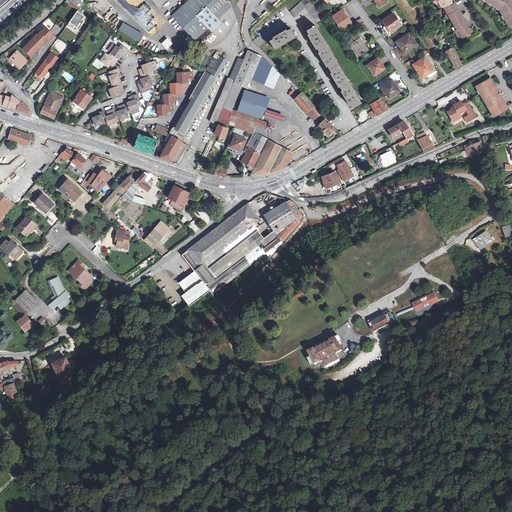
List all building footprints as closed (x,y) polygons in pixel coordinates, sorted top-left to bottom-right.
[(83,0),(70,0),(79,8),(85,2),(83,0)] [(151,0),(159,8),(167,0),(151,0)] [(228,0),(189,0),(172,16),(194,41),(204,40),(222,24),(217,19),(231,6),(226,2),(228,0)] [(308,0),(299,0),(288,12),(292,17),(303,8),(313,19),(316,17),(317,18),(320,16),(308,0)] [(511,0),(487,0),(492,2),(492,5),(496,8),(499,7),(501,9),(500,10),(503,15),(505,15),(508,20),(508,23),(509,26),(511,24),(511,0)] [(462,16),(455,3),(445,9),(452,22),(462,16)] [(85,16),(78,11),(69,22),(77,28),(80,23),(82,25),(84,21),(83,20),(85,16)] [(340,11),(331,17),(341,30),(350,23),(348,20),(346,17),(345,17),(340,11)] [(385,26),(390,32),(400,24),(393,12),(381,21),(385,26)] [(471,32),(463,19),(454,24),(457,31),(455,32),(458,36),(461,34),(462,37),(467,35),(468,36),(469,36),(470,35),(470,34),(470,33),(471,32)] [(120,30),(139,42),(143,35),(125,23),(120,30)] [(347,99),(352,107),(360,102),(314,25),(306,30),(309,36),(320,54),(334,77),(347,99)] [(38,34),(45,41),(48,38),(49,40),(54,35),(46,27),(38,34)] [(270,40),(275,48),(294,37),(289,28),(279,35),(270,40)] [(433,43),(436,41),(429,31),(426,33),(433,43)] [(401,47),(404,52),(415,44),(408,33),(397,41),(401,47)] [(433,43),(426,33),(422,36),(429,46),(433,43)] [(30,41),(38,49),(46,42),(45,41),(38,34),(37,34),(30,41)] [(260,36),(253,41),(257,45),(259,47),(265,42),(260,36)] [(167,50),(173,44),(167,38),(161,44),(167,50)] [(353,39),(347,43),(350,46),(351,45),(358,56),(367,50),(364,46),(358,38),(354,40),(353,39)] [(38,49),(30,41),(23,49),(31,57),(38,49)] [(112,53),(118,58),(120,55),(124,58),(129,50),(122,45),(120,48),(117,46),(112,53)] [(450,47),(445,51),(455,69),(456,69),(462,66),(450,47)] [(248,89),(253,77),(261,56),(252,52),(247,50),(243,59),(235,78),(234,80),(233,82),(234,82),(240,85),(248,89)] [(19,68),(26,61),(16,51),(9,58),(12,62),(12,61),(14,63),(19,68)] [(51,52),(35,73),(42,78),(58,57),(51,52)] [(111,62),(114,64),(118,58),(112,53),(111,53),(109,55),(106,53),(101,60),(108,66),(110,63),(111,62)] [(161,156),(160,158),(177,163),(187,146),(179,141),(226,60),(215,53),(213,57),(219,61),(218,62),(212,59),(188,99),(187,100),(170,131),(159,150),(162,152),(160,156),(161,156)] [(276,73),(261,56),(253,77),(271,85),(276,73)] [(230,77),(235,78),(243,59),(239,57),(230,77)] [(415,70),(420,79),(433,71),(424,57),(412,65),(415,70)] [(374,75),(375,75),(383,69),(384,69),(381,64),(378,60),(373,63),(368,66),(372,71),(374,75)] [(143,70),(139,71),(142,79),(149,76),(151,75),(150,72),(153,70),(151,63),(150,62),(146,63),(142,65),(143,68),(143,70)] [(109,76),(112,84),(120,81),(119,78),(119,76),(118,76),(117,73),(119,72),(118,68),(109,71),(110,75),(109,76)] [(385,72),(383,69),(375,75),(377,78),(385,72)] [(171,94),(166,94),(167,99),(164,99),(165,104),(160,105),(160,109),(158,109),(158,115),(166,114),(167,113),(167,111),(172,111),(172,104),(173,102),(173,100),(179,100),(178,93),(180,92),(179,90),(186,89),(185,83),(186,81),(186,79),(192,79),(192,72),(179,73),(180,77),(177,77),(177,83),(173,83),(173,88),(171,88),(171,94)] [(142,83),(139,85),(141,92),(150,89),(149,86),(152,84),(149,76),(142,79),(141,79),(142,82),(142,83)] [(209,121),(216,124),(217,121),(233,82),(234,80),(228,77),(209,121)] [(388,98),(397,93),(393,87),(395,86),(391,80),(380,87),(388,98)] [(121,94),(120,91),(119,89),(123,88),(120,81),(112,84),(111,84),(113,88),(110,89),(113,97),(121,94)] [(479,92),(481,95),(494,87),(490,81),(483,86),(482,84),(475,88),(477,92),(479,92)] [(240,85),(234,82),(224,107),(230,110),(240,85)] [(482,100),(484,103),(491,98),(498,93),(494,87),(481,95),(483,98),(482,100)] [(74,101),(85,109),(88,106),(86,105),(92,98),(87,94),(89,91),(84,88),(83,90),(82,90),(74,101)] [(57,96),(51,93),(45,103),(46,104),(45,106),(42,111),(54,118),(63,97),(58,94),(57,96)] [(295,99),(307,112),(309,110),(315,117),(320,113),(302,93),(295,99)] [(132,100),(131,101),(128,102),(128,103),(131,110),(140,107),(138,103),(141,102),(140,100),(138,94),(131,96),(132,100)] [(389,108),(379,94),(376,96),(378,100),(370,105),(377,115),(389,108)] [(10,99),(7,108),(15,111),(20,102),(17,99),(11,95),(10,99)] [(245,95),(241,107),(264,114),(268,102),(245,95)] [(489,107),(490,109),(503,102),(499,96),(493,100),(491,98),(484,103),(487,107),(489,107)] [(84,111),(85,109),(74,101),(73,102),(77,105),(84,111)] [(447,112),(453,124),(461,119),(458,114),(465,110),(460,101),(453,106),(454,108),(447,112)] [(20,102),(15,111),(19,112),(28,115),(30,111),(20,102)] [(492,115),(494,118),(501,114),(500,113),(507,108),(503,102),(490,109),(492,113),(492,115)] [(122,110),(120,110),(118,111),(120,117),(121,119),(129,117),(128,113),(131,111),(131,110),(128,103),(121,106),(122,110)] [(110,114),(109,115),(106,116),(107,120),(109,125),(117,122),(116,118),(120,117),(118,111),(117,108),(109,111),(110,114)] [(309,110),(307,112),(313,119),(315,117),(309,110)] [(104,121),(107,120),(106,116),(104,111),(100,112),(101,114),(98,115),(96,116),(93,117),(94,120),(96,125),(104,122),(104,121)] [(234,126),(235,126),(239,115),(232,113),(229,124),(234,126)] [(257,120),(239,115),(235,126),(244,129),(253,132),(255,125),(257,120)] [(325,119),(319,125),(328,134),(329,133),(334,129),(325,119)] [(255,125),(266,128),(268,123),(257,120),(255,125)] [(398,124),(402,132),(405,138),(393,146),(394,148),(408,141),(407,139),(407,138),(412,135),(403,121),(398,124)] [(393,138),(402,132),(398,124),(393,127),(388,130),(393,138)] [(166,135),(169,130),(157,125),(155,131),(166,135)] [(228,129),(218,125),(215,133),(220,136),(218,141),(224,143),(225,138),(224,137),(228,129)] [(12,129),(8,139),(27,146),(31,136),(12,129)] [(256,133),(248,148),(260,154),(268,139),(256,133)] [(139,134),(134,147),(136,148),(152,154),(157,141),(139,134)] [(246,139),(235,134),(230,145),(229,144),(228,146),(229,148),(237,151),(238,149),(241,150),(246,139)] [(420,139),(419,137),(417,138),(416,139),(417,141),(419,145),(424,152),(433,148),(427,136),(420,139)] [(269,172),(286,166),(287,164),(292,152),(268,141),(252,174),(269,172)] [(475,144),(471,146),(469,146),(471,151),(471,152),(470,151),(466,152),(468,157),(481,152),(477,143),(475,144)] [(72,161),(77,156),(73,153),(67,148),(63,152),(62,152),(59,155),(66,161),(68,159),(69,160),(72,162),(72,161)] [(260,154),(248,148),(241,161),(254,167),(260,154)] [(382,160),(383,163),(384,167),(395,163),(393,160),(392,156),(390,152),(380,157),(382,160)] [(78,154),(77,156),(72,161),(76,164),(75,166),(78,169),(85,159),(82,157),(78,154)] [(96,163),(100,157),(93,155),(90,159),(96,163)] [(358,174),(354,167),(350,170),(346,161),(337,166),(339,170),(338,170),(344,182),(358,174)] [(227,169),(217,168),(214,175),(215,175),(220,176),(226,177),(227,169)] [(93,173),(87,181),(99,190),(109,175),(106,173),(102,170),(97,176),(93,173)] [(135,180),(136,181),(138,182),(147,190),(151,186),(145,181),(144,179),(149,173),(143,171),(135,180)] [(329,195),(342,190),(336,173),(323,179),(329,195)] [(113,192),(118,196),(124,190),(125,190),(137,177),(136,176),(133,178),(131,177),(129,175),(113,192)] [(311,185),(307,176),(297,182),(299,185),(296,187),(299,192),(311,185)] [(80,192),(67,180),(59,189),(63,193),(66,191),(72,195),(70,197),(72,199),(73,200),(80,192)] [(176,182),(175,185),(190,192),(192,188),(176,182)] [(121,197),(132,200),(134,195),(137,186),(136,185),(134,183),(121,197)] [(189,193),(190,192),(175,185),(166,201),(170,203),(170,204),(181,210),(187,199),(188,199),(190,194),(189,193)] [(118,196),(113,192),(102,203),(107,208),(118,196)] [(0,223),(3,220),(2,219),(15,205),(0,193),(0,223)] [(253,250),(253,251),(261,257),(264,259),(267,256),(271,259),(299,224),(302,217),(298,210),(293,202),(266,193),(265,193),(255,198),(258,204),(268,197),(281,202),(279,203),(280,205),(276,203),(265,209),(267,213),(264,215),(277,237),(268,249),(267,248),(266,249),(260,244),(253,250)] [(42,194),(34,203),(45,213),(47,210),(53,204),(42,194)] [(144,199),(134,195),(132,200),(142,204),(144,199)] [(254,263),(247,257),(245,255),(240,260),(241,261),(226,273),(218,280),(212,273),(207,267),(212,263),(213,264),(244,240),(241,235),(260,220),(247,204),(208,235),(183,255),(197,274),(202,281),(211,292),(214,295),(214,296),(254,264),(254,263)] [(1,223),(4,226),(11,217),(9,214),(1,223)] [(16,227),(24,234),(31,227),(32,228),(34,227),(36,225),(26,215),(16,227)] [(158,223),(148,234),(157,241),(162,234),(159,230),(161,226),(160,225),(158,223)] [(502,227),(505,236),(511,233),(511,231),(510,224),(502,227)] [(164,229),(161,226),(159,230),(162,234),(168,228),(166,227),(164,229)] [(25,236),(32,228),(31,227),(24,234),(25,236)] [(131,230),(137,235),(140,232),(134,227),(131,230)] [(117,230),(116,238),(117,239),(117,241),(116,247),(127,249),(129,237),(125,236),(125,231),(117,230)] [(487,231),(474,239),(479,248),(492,241),(487,231)] [(155,243),(157,241),(148,234),(147,235),(143,232),(140,236),(143,239),(152,246),(155,243)] [(4,248),(10,254),(11,253),(15,256),(18,253),(19,254),(21,252),(23,251),(11,241),(9,243),(6,240),(2,245),(4,248)] [(261,257),(253,251),(247,257),(254,263),(261,257)] [(79,260),(72,268),(75,271),(75,276),(82,282),(79,284),(83,288),(90,280),(93,277),(89,273),(83,268),(85,265),(79,260)] [(180,287),(185,294),(202,281),(197,274),(180,287)] [(64,292),(57,278),(50,281),(52,285),(53,285),(58,297),(49,304),(53,309),(59,304),(62,308),(69,303),(66,298),(69,296),(65,291),(64,292)] [(93,282),(90,280),(83,288),(86,290),(93,282)] [(182,296),(190,307),(200,300),(211,292),(202,281),(185,294),(182,296)] [(25,291),(15,301),(24,310),(27,313),(37,302),(25,291)] [(417,311),(438,302),(434,293),(413,303),(414,306),(415,309),(417,311)] [(24,310),(15,301),(14,300),(11,303),(21,312),(24,310)] [(415,309),(414,306),(397,314),(398,317),(415,309)] [(368,322),(369,325),(372,323),(391,314),(390,311),(368,322)] [(391,314),(372,323),(369,325),(372,329),(374,333),(395,322),(394,320),(391,315),(391,314)] [(31,325),(24,316),(16,322),(24,331),(26,330),(26,329),(31,325)] [(42,317),(37,322),(41,326),(46,322),(42,317)] [(330,342),(308,353),(315,366),(324,361),(327,367),(338,361),(336,358),(338,357),(330,342)] [(45,359),(43,354),(35,358),(33,359),(35,363),(45,359)] [(62,385),(59,386),(61,392),(65,388),(63,385),(76,379),(74,377),(71,370),(67,361),(66,357),(56,362),(52,363),(62,385)] [(72,359),(67,361),(71,370),(76,368),(72,359)] [(3,362),(6,370),(11,368),(10,366),(17,364),(17,361),(10,361),(9,361),(8,361),(3,362)] [(8,395),(10,395),(16,393),(17,392),(14,383),(16,382),(15,380),(15,379),(12,379),(10,380),(3,382),(8,395)]
